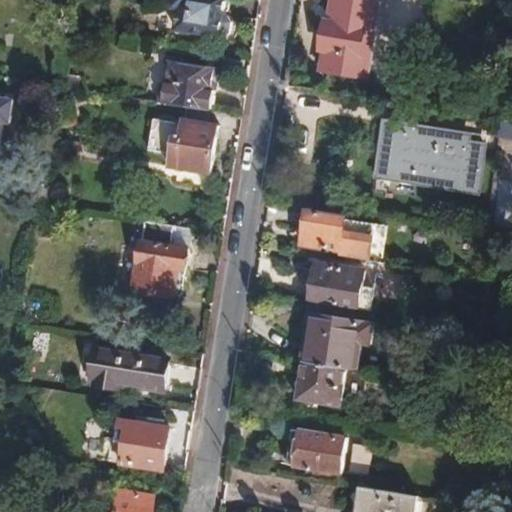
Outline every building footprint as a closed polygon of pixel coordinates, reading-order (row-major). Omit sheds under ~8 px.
[(222,18),(224,0),(166,0),(166,4),(170,9),(177,11),(175,31),(221,39),(227,33),(228,22),(225,19),(222,18)] [(368,0),(332,0),(329,23),(364,28),(361,47),(370,48),(377,1),(368,0)] [(152,37),(157,10),(98,1),(93,26),(152,37)] [(364,28),(329,23),(324,22),(320,50),(322,50),(319,70),(366,78),(370,48),(361,47),(364,28)] [(159,86),(156,104),(185,109),(209,113),(212,95),(214,91),(216,79),(202,76),(197,67),(167,62),(164,83),(159,86)] [(218,71),(197,67),(202,76),(216,79),(218,71)] [(29,104),(0,99),(0,163),(11,165),(16,130),(25,131),(29,104)] [(185,109),(156,104),(149,153),(170,156),(169,169),(175,170),(183,122),(185,109)] [(183,122),(175,170),(209,175),(217,128),(183,122)] [(465,143),(466,136),(384,122),(375,176),(474,193),(482,146),(465,143)] [(511,124),(500,123),(497,145),(511,146),(511,124)] [(336,252),(335,257),(366,262),(372,227),(343,222),(343,220),(305,214),(299,246),(336,252)] [(172,228),(143,224),(140,243),(170,248),(172,228)] [(187,251),(170,248),(140,243),(132,292),(172,299),(176,272),(184,272),(187,251)] [(316,264),(310,302),(358,310),(364,272),(316,264)] [(308,313),(300,362),(301,362),(343,369),(352,371),(356,343),(367,345),(370,323),(308,313)] [(161,391),(165,363),(95,351),(91,380),(161,391)] [(343,369),(301,362),(295,400),(336,407),(343,369)] [(160,469),(166,429),(131,422),(130,430),(114,428),(111,448),(99,446),(97,459),(160,469)] [(344,439),(290,431),(284,465),(338,474),(344,439)] [(391,493),(377,491),(376,496),(360,494),(357,511),(408,511),(410,502),(390,499),(391,493)] [(150,511),(152,499),(118,494),(115,511),(150,511)]
